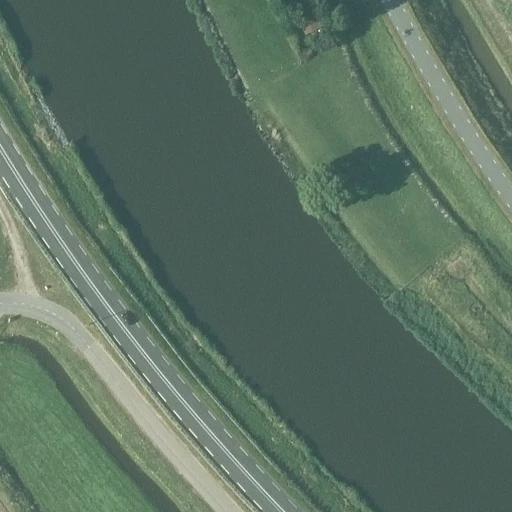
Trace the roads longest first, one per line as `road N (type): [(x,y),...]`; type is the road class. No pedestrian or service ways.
road 1 (primary): [(280,511),(134,348),(0,147)]
road 2 (unclassified): [(228,511),(65,323),(30,306),(0,304)]
road 3 (tertiary): [(511,199),(447,105),(390,0)]
